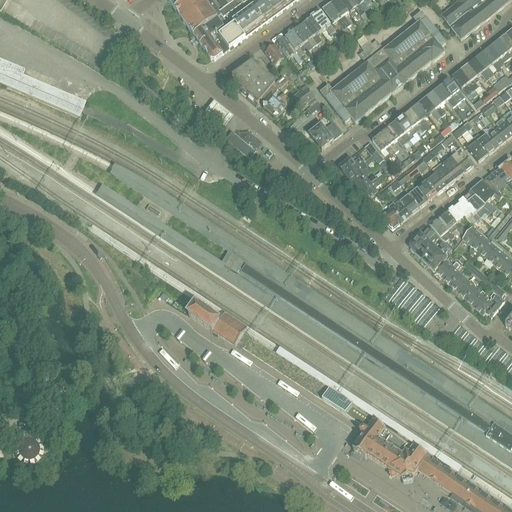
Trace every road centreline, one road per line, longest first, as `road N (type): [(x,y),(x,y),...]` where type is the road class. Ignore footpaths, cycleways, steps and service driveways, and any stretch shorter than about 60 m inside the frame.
road 1 (tertiary): [(310,479),(167,377),(78,246),(0,197)]
road 2 (residential): [(309,171),(498,32),(511,12)]
road 3 (residential): [(390,250),(511,148)]
road 4 (residential): [(206,82),(320,0)]
road 5 (unclassified): [(309,171),(206,82)]
